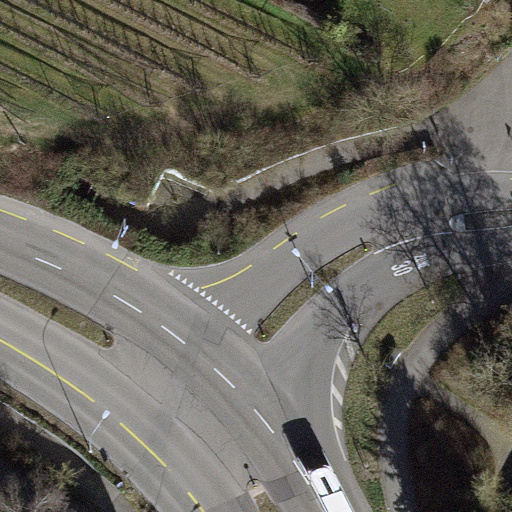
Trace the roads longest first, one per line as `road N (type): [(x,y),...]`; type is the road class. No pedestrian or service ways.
road 1 (residential): [(511,218),(429,226),(372,244),(315,284),(185,410)]
road 2 (secondary): [(185,410),(64,314),(0,289)]
road 3 (secondary): [(269,511),(185,410)]
